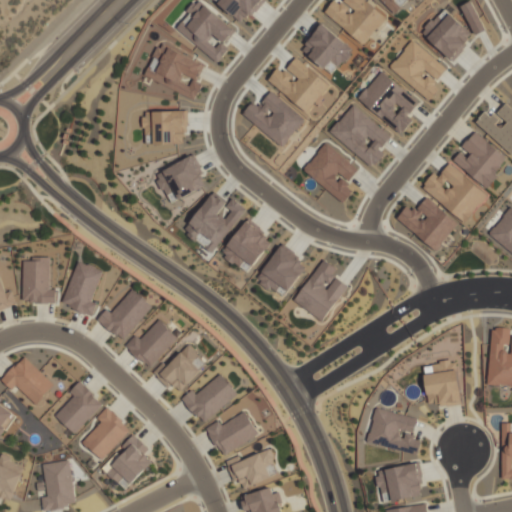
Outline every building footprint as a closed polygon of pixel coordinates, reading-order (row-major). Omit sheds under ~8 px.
[(263,0),(213,0),(244,24),(263,0)] [(363,45),(387,19),(365,0),(343,0),(339,4),(334,0),(325,11),(363,45)] [(381,0),(395,14),(409,0),(381,0)] [(219,62),(228,48),(220,42),(216,47),(208,41),(212,35),(225,43),(236,29),(196,1),(175,30),(219,62)] [(485,30),(470,1),(460,6),(475,35),(485,30)] [(451,60),(474,36),(443,8),(421,32),(451,60)] [(301,49),(332,75),(353,49),(323,23),(301,49)] [(430,100),(439,88),(434,83),(446,68),(411,40),(389,68),(430,100)] [(204,64),(159,43),(144,75),(195,100),(202,85),(196,82),(204,64)] [(268,80),(308,112),(330,85),(296,57),(285,71),(279,66),(268,80)] [(358,99),(401,134),(412,119),(408,116),(419,102),(381,70),(358,99)] [(306,120),(271,91),(257,108),(251,103),(243,113),(283,147),(306,120)] [(329,132),(373,168),(384,154),(379,150),(391,135),(352,104),(329,132)] [(511,154),(511,109),(505,104),(495,115),(487,109),(476,122),(511,154)] [(153,144),(186,143),(185,110),(152,111),(152,118),(142,118),(143,130),(153,129),(153,144)] [(453,161),(486,187),(509,158),(475,131),(462,147),(471,154),(467,158),(460,152),(453,161)] [(352,193),(345,187),(359,169),(325,142),(303,170),(343,203),(352,193)] [(193,155),(155,173),(169,203),(207,185),(193,155)] [(488,195),(450,163),(438,177),(434,173),(422,187),(465,223),(488,195)] [(212,253),(247,209),(232,198),(228,203),(214,191),(183,231),(212,253)] [(459,223),(426,197),(415,211),(407,205),(397,219),(437,251),(459,223)] [(511,206),(488,233),(511,252),(511,206)] [(245,273),(273,242),(249,220),(221,251),(245,273)] [(307,264),(281,245),(256,278),(283,298),(307,264)] [(49,288),(49,256),(31,257),(31,260),(22,261),(23,303),(56,303),(56,288),(49,288)] [(294,301),(323,321),(348,285),(333,275),(337,269),(323,259),(294,301)] [(102,270),(77,261),(61,305),(92,315),(97,302),(91,300),(102,270)] [(0,310),(16,305),(11,291),(6,292),(0,275),(0,310)] [(111,313),(106,309),(97,320),(123,341),(152,305),(132,288),(111,313)] [(178,337),(157,317),(128,348),(149,368),(178,337)] [(491,327),(487,385),(511,386),(511,335),(511,351),(507,351),(508,328),(491,327)] [(181,392),(207,364),(187,345),(158,376),(166,384),(169,381),(181,392)] [(54,385),(24,356),(1,380),(12,390),(16,386),(36,404),(54,385)] [(428,407),(461,402),(456,361),(423,365),(428,407)] [(202,423),(237,395),(221,373),(195,394),(192,390),(182,398),(202,423)] [(73,396),(55,415),(75,434),(104,404),(80,381),(69,392),(73,396)] [(0,434),(1,435),(14,414),(0,405),(0,400),(2,397),(0,395),(0,434)] [(82,442),(102,460),(130,429),(107,407),(96,418),(101,422),(82,442)] [(417,454),(420,440),(412,438),(417,417),(376,407),(367,442),(417,454)] [(206,427),(222,455),(258,435),(245,411),(220,425),(218,421),(206,427)] [(511,422),(501,422),(501,478),(511,478),(511,422)] [(149,449),(134,434),(102,467),(125,490),(152,462),(144,454),(149,449)] [(232,464),(242,489),(270,477),(266,466),(275,462),(269,448),(232,464)] [(0,497),(11,501),(24,464),(0,455),(0,497)] [(76,505),(69,459),(42,463),(47,496),(41,497),(43,510),(76,505)] [(392,501),(424,495),(417,462),(386,469),(392,501)] [(391,501),(385,469),(376,471),(382,503),(391,501)] [(241,496),(245,511),(249,510),(249,511),(281,511),(275,486),(241,496)]
